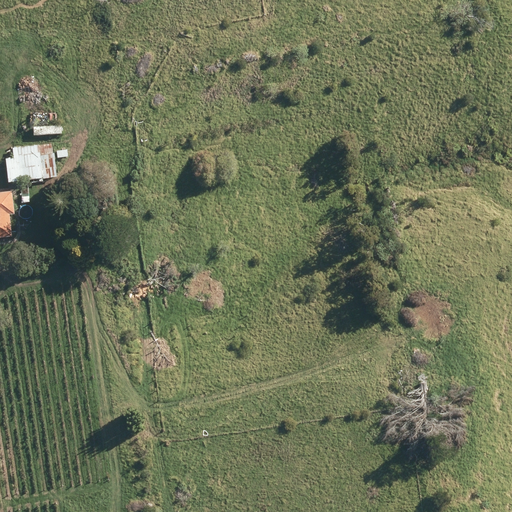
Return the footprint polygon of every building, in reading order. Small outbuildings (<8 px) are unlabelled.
[(109,63),(113,75),(127,70),(124,59),(109,63)] [(63,125),(35,125),(35,136),(62,136),(63,125)] [(34,179),(34,183),(43,181),(42,178),(57,176),(53,144),(13,149),(14,159),(6,159),(9,182),(34,179)] [(57,151),(60,174),(70,170),(67,150),(57,151)] [(0,237),(12,237),(9,215),(14,215),(12,192),(0,192),(0,237)]
